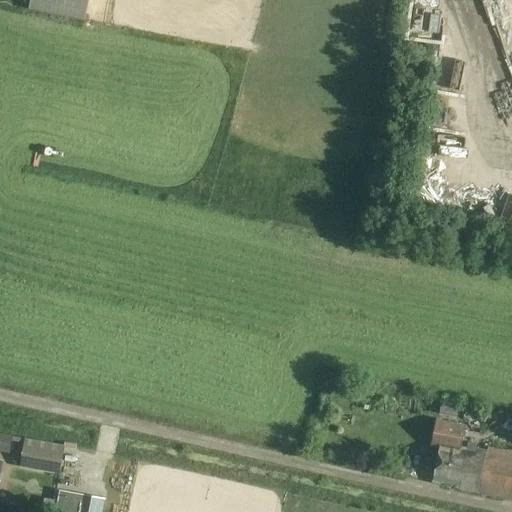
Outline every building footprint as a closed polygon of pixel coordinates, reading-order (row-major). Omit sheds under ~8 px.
[(31,0),(29,9),(86,21),(89,0),(31,0)] [(435,479),(461,484),(460,491),(511,500),(511,452),(487,448),(487,452),(475,450),(476,446),(467,444),(467,449),(461,448),(465,427),(438,422),(434,444),(441,445),(435,479)] [(0,435),(0,451),(11,453),(13,437),(0,435)] [(59,442),(19,435),(15,456),(55,464),(59,442)] [(80,497),(67,494),(62,511),(98,511),(101,502),(80,496),(80,497)]
